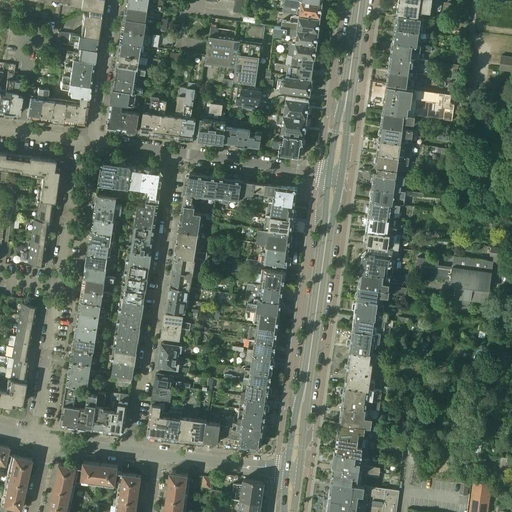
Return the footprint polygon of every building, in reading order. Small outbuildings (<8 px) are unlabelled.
[(97,37),(102,0),(80,0),(79,7),(88,8),(88,13),(83,12),(82,24),(76,23),(74,34),(83,35),(97,37)] [(149,4),(149,0),(127,0),(127,5),(148,8),(161,10),(162,6),(149,4)] [(235,0),(233,11),(244,13),(246,0),(207,0),(218,2),(218,0),(235,0)] [(321,7),(322,2),(309,0),(284,0),(284,4),(300,7),(299,13),(320,16),(320,15),(322,15),(323,14),(324,10),(322,8),(321,7)] [(432,4),(420,3),(401,0),(398,0),(397,14),(418,17),(419,10),(431,12),(432,4)] [(148,8),(127,5),(125,17),(147,21),(153,22),(154,17),(147,16),(148,8)] [(418,17),(397,14),(395,28),(419,31),(425,32),(426,25),(429,25),(430,18),(421,17),(418,17)] [(320,18),(295,15),(291,16),(291,20),(282,19),(281,27),(318,31),(320,18)] [(147,21),(125,17),(123,29),(145,32),(147,21)] [(205,61),(205,65),(212,66),(212,62),(231,65),(231,62),(236,30),(218,28),(219,20),(212,19),(211,27),(208,42),(206,54),(205,61)] [(231,62),(231,65),(236,66),(234,79),(233,81),(255,84),(259,56),(260,56),(265,24),(249,22),(247,32),(236,30),(231,62)] [(465,36),(466,30),(466,24),(467,23),(455,22),(455,27),(459,30),(460,30),(462,35),(465,36)] [(295,42),(316,45),(318,31),(281,27),(275,26),(274,34),(286,35),(286,32),(296,34),(295,42)] [(393,41),(417,45),(419,31),(395,28),(393,41)] [(145,32),(123,29),(121,41),(142,44),(152,46),(154,34),(145,32)] [(77,47),(95,49),(97,37),(83,35),(74,34),(61,32),(60,38),(75,40),(76,38),(78,39),(77,47)] [(142,44),(121,41),(119,54),(140,56),(148,57),(149,53),(141,51),(142,44)] [(315,58),(316,45),(295,42),(290,41),(288,54),(292,54),(293,55),(315,58)] [(391,55),(411,58),(412,52),(420,53),(421,46),(417,45),(393,41),(391,55)] [(94,61),(95,49),(77,47),(77,49),(79,49),(78,53),(67,51),(66,57),(72,58),(94,61)] [(179,61),(180,53),(171,52),(170,60),(179,61)] [(140,56),(119,54),(117,65),(146,69),(147,64),(139,63),(140,56)] [(314,60),(315,58),(293,55),(292,54),(291,65),(313,68),(314,65),(315,65),(316,60),(314,60)] [(411,58),(391,55),(389,69),(409,72),(417,73),(419,59),(411,58)] [(511,56),(501,55),(499,69),(511,71),(511,56)] [(92,73),(94,61),(72,58),(66,57),(64,69),(70,70),(92,73)] [(290,75),(312,78),(312,77),(314,77),(315,72),(313,72),(313,68),(291,65),(288,64),(286,75),(290,75)] [(146,69),(117,65),(116,77),(136,80),(137,72),(146,74),(146,69)] [(82,84),(90,85),(92,73),(70,70),(64,69),(62,81),(69,82),(82,84)] [(417,73),(409,72),(389,69),(387,83),(414,87),(415,81),(416,81),(417,73)] [(290,75),(286,75),(286,78),(282,77),(282,79),(281,79),(280,90),(310,94),(312,78),(290,75)] [(136,80),(116,77),(114,88),(137,92),(143,93),(144,88),(134,87),(136,80)] [(232,88),(233,81),(234,79),(223,78),(222,86),(232,88)] [(3,112),(8,113),(10,94),(12,80),(6,79),(5,90),(0,89),(0,114),(1,114),(3,112)] [(274,80),(270,80),(265,79),(264,85),(268,88),(273,89),(274,80)] [(12,80),(10,94),(8,113),(12,114),(13,116),(16,116),(18,114),(19,114),(22,96),(17,95),(19,81),(12,80)] [(88,97),(90,85),(82,84),(69,82),(62,81),(61,88),(71,89),(70,94),(80,96),(88,97)] [(448,89),(456,90),(457,83),(449,82),(448,89)] [(387,86),(383,111),(407,115),(408,107),(419,109),(418,114),(449,119),(453,95),(387,86)] [(39,117),(42,98),(43,88),(38,87),(37,94),(38,94),(37,98),(30,97),(27,115),(32,116),(33,118),(37,119),(38,117),(39,117)] [(186,98),(183,116),(180,136),(186,136),(187,139),(190,139),(192,137),(194,137),(196,118),(191,117),(191,114),(192,114),(195,97),(196,97),(197,93),(195,93),(196,88),(188,87),(187,92),(186,98)] [(48,89),(43,88),(42,98),(39,117),(40,117),(41,119),(44,120),(46,118),(51,119),(54,100),(46,99),(46,96),(47,96),(48,89)] [(137,92),(114,88),(112,101),(123,103),(135,105),(137,92)] [(258,100),(259,100),(260,93),(237,90),(235,105),(242,105),(242,108),(270,112),(271,108),(272,102),(264,101),(264,107),(257,106),(258,100)] [(174,135),(180,136),(183,116),(186,98),(187,92),(182,91),(182,95),(179,95),(178,102),(176,115),(170,114),(167,134),(168,134),(169,135),(173,136),(174,135)] [(147,133),(149,131),(154,132),(157,112),(160,96),(152,95),(151,103),(145,102),(141,130),(143,130),(143,133),(147,133)] [(79,104),(75,103),(72,121),(77,122),(78,124),(82,125),(83,123),(84,123),(88,97),(80,96),(79,104)] [(170,114),(165,113),(167,100),(160,99),(160,96),(157,112),(154,132),(160,133),(161,135),(164,135),(166,134),(167,134),(170,114)] [(278,114),(283,114),(307,117),(309,100),(285,97),(284,105),(279,104),(278,114)] [(223,141),(224,141),(227,126),(228,118),(220,117),(220,113),(222,114),(223,104),(223,103),(223,99),(214,98),(214,102),(211,102),(210,112),(213,112),(212,114),(215,114),(215,119),(202,117),(199,138),(215,140),(217,143),(221,143),(223,141)] [(58,119),(72,121),(75,103),(54,100),(51,119),(53,121),(56,121),(58,119)] [(123,103),(112,101),(108,126),(109,126),(110,128),(114,128),(116,127),(123,128),(125,110),(122,109),(123,103)] [(123,128),(129,129),(130,131),(134,131),(136,130),(137,130),(140,112),(125,110),(123,128)] [(415,116),(407,115),(383,111),(381,125),(412,129),(413,123),(414,123),(415,116)] [(305,134),(307,117),(283,114),(278,114),(278,113),(277,123),(282,124),(281,131),(305,134)] [(228,118),(227,126),(224,141),(226,144),(230,144),(232,143),(242,144),(245,124),(242,124),(242,123),(241,124),(241,117),(238,117),(228,118)] [(245,124),(242,144),(252,145),(254,148),(257,148),(259,146),(260,146),(262,130),(256,130),(256,135),(252,134),(253,132),(250,131),(251,123),(243,121),(242,123),(242,124),(245,124)] [(379,138),(411,142),(412,136),(413,136),(414,129),(412,129),(381,125),(379,138)] [(280,133),(279,138),(274,138),(273,145),(280,146),(279,152),(301,155),(303,155),(304,154),(305,149),(304,148),(302,147),(302,145),(303,145),(304,137),(280,133)] [(378,152),(409,156),(411,142),(379,138),(378,152)] [(448,148),(438,146),(438,151),(442,152),(442,157),(447,158),(448,148)] [(0,158),(0,167),(10,169),(12,153),(1,152),(0,158)] [(409,156),(378,152),(375,172),(396,175),(397,169),(407,170),(409,156)] [(12,153),(10,169),(42,173),(39,199),(54,201),(60,159),(12,153)] [(113,187),(117,163),(111,163),(110,160),(106,160),(103,162),(102,161),(99,185),(113,187)] [(118,164),(117,163),(113,187),(128,190),(132,165),(126,165),(125,162),(120,162),(118,164)] [(132,165),(128,190),(128,192),(131,192),(132,187),(142,188),(145,167),(144,167),(143,165),(140,165),(138,166),(132,165)] [(162,170),(145,167),(142,188),(149,189),(148,198),(159,200),(164,172),(162,170)] [(396,175),(375,172),(373,186),(401,190),(401,183),(404,183),(405,176),(396,175)] [(191,173),(190,173),(187,175),(183,204),(192,205),(193,199),(196,200),(197,195),(203,195),(206,175),(191,173)] [(216,176),(206,175),(203,195),(202,201),(205,201),(205,196),(215,197),(216,197),(219,177),(216,176)] [(230,179),(219,177),(216,197),(224,198),(223,203),(227,204),(228,198),(230,179)] [(228,198),(239,200),(240,197),(242,180),(230,179),(228,198)] [(240,197),(239,200),(238,210),(245,211),(246,198),(269,201),(295,204),(297,190),(295,187),(293,187),(293,186),(290,185),(289,186),(242,180),(240,197)] [(401,190),(373,186),(371,199),(401,204),(404,204),(406,190),(401,190)] [(97,193),(95,206),(115,209),(122,210),(122,205),(116,204),(117,196),(97,193)] [(135,224),(155,227),(159,200),(148,198),(147,198),(146,204),(133,202),(126,201),(126,206),(133,207),(133,205),(138,206),(135,224)] [(53,212),(54,201),(39,199),(37,210),(53,212)] [(401,204),(371,199),(370,206),(366,205),(366,212),(369,212),(369,215),(389,218),(389,216),(397,217),(398,210),(400,211),(401,204)] [(295,210),(294,210),(295,204),(269,201),(268,214),(293,217),(294,217),(296,216),(296,212),(295,210)] [(183,204),(179,229),(199,232),(201,215),(207,216),(207,213),(200,212),(201,206),(195,205),(192,205),(183,204)] [(122,210),(115,209),(95,206),(94,217),(114,220),(115,213),(121,214),(122,210)] [(33,220),(49,222),(51,223),(53,212),(37,210),(36,219),(34,219),(33,220)] [(291,232),(291,231),(292,231),(293,230),(294,225),(293,224),(292,223),(293,217),(268,214),(266,229),(291,233),(291,232)] [(389,218),(369,215),(369,217),(365,217),(364,223),(368,224),(367,229),(394,233),(396,234),(397,227),(396,226),(397,219),(389,218)] [(115,220),(114,220),(94,217),(92,229),(113,232),(115,220)] [(33,220),(32,231),(48,233),(49,222),(33,220)] [(126,250),(131,250),(151,253),(155,227),(135,224),(132,246),(127,245),(126,250)] [(92,229),(90,241),(110,244),(115,245),(116,242),(112,242),(113,232),(92,229)] [(199,232),(179,229),(175,255),(195,258),(205,259),(206,256),(195,255),(199,232)] [(267,244),(289,247),(290,242),(292,240),(293,236),(292,235),(291,235),(291,234),(290,234),(291,233),(266,229),(265,230),(260,230),(257,243),(267,244)] [(398,241),(393,240),(394,233),(367,229),(365,243),(370,244),(394,247),(397,248),(398,241)] [(48,233),(32,231),(31,241),(46,243),(48,233)] [(31,241),(29,252),(45,254),(46,243),(31,241)] [(90,241),(88,253),(108,256),(110,244),(90,241)] [(266,253),(262,252),(261,261),(247,259),(246,266),(265,269),(266,262),(287,265),(287,263),(291,264),(292,257),(288,256),(289,247),(267,244),(266,253)] [(364,255),(361,271),(383,274),(391,275),(393,264),(392,264),(393,255),(397,255),(398,248),(397,248),(394,247),(370,244),(369,251),(368,252),(367,250),(363,254),(364,255)] [(501,262),(503,249),(489,247),(489,253),(494,254),(493,261),(501,262)] [(147,277),(151,253),(131,250),(129,260),(126,259),(125,264),(128,264),(127,273),(122,272),(122,274),(127,275),(147,278),(147,277)] [(45,254),(29,252),(28,263),(43,265),(45,254)] [(106,267),(108,256),(88,253),(86,264),(106,267)] [(175,255),(173,269),(192,273),(195,258),(175,255)] [(417,261),(415,274),(448,278),(449,279),(446,301),(455,302),(455,298),(464,299),(463,303),(470,304),(470,300),(487,302),(493,261),(453,256),(452,266),(438,264),(439,259),(418,256),(417,261)] [(206,271),(216,272),(217,265),(207,263),(206,271)] [(106,267),(86,264),(84,276),(106,279),(115,281),(115,277),(106,276),(107,268),(106,267)] [(263,283),(283,286),(283,285),(284,285),(285,272),(265,269),(246,266),(238,265),(238,268),(261,272),(261,273),(257,272),(256,274),(255,278),(256,281),(263,282),(263,283)] [(192,273),(173,269),(171,285),(188,287),(190,287),(192,273)] [(383,274),(361,271),(361,272),(359,273),(358,279),(360,280),(359,284),(384,288),(388,288),(389,288),(394,289),(397,289),(398,286),(398,283),(382,281),(383,274)] [(127,275),(125,285),(122,284),(122,288),(125,289),(124,297),(119,296),(118,299),(123,300),(143,303),(147,278),(127,275)] [(104,291),(106,279),(84,276),(82,288),(104,291)] [(283,287),(283,286),(263,283),(262,285),(248,283),(246,296),(249,296),(250,296),(258,297),(281,301),(283,287)] [(355,296),(357,298),(378,301),(382,301),(383,295),(389,295),(389,288),(388,288),(384,288),(359,284),(359,290),(356,292),(355,296)] [(171,285),(169,297),(186,300),(188,287),(171,285)] [(82,288),(81,300),(102,303),(103,298),(112,300),(113,293),(104,291),(82,288)] [(256,310),(257,310),(280,313),(280,308),(282,308),(284,307),(284,304),(283,302),(281,302),(281,301),(258,297),(250,296),(249,296),(247,308),(256,310)] [(186,300),(169,297),(167,309),(174,310),(173,312),(183,313),(183,312),(185,312),(185,309),(186,300)] [(384,319),(385,319),(386,319),(387,312),(383,311),(383,304),(378,303),(378,301),(357,298),(357,302),(354,303),(353,308),(356,310),(355,315),(384,319)] [(22,303),(20,315),(35,317),(37,306),(32,305),(32,301),(25,300),(24,304),(22,303)] [(79,312),(100,315),(110,316),(111,312),(101,310),(102,303),(81,300),(79,312)] [(120,324),(140,327),(143,303),(123,300),(122,309),(119,309),(118,313),(121,313),(120,322),(115,321),(115,323),(120,324)] [(258,325),(278,328),(278,327),(280,313),(257,310),(256,316),(254,315),(253,322),(258,323),(258,325)] [(110,316),(100,315),(79,312),(77,324),(99,327),(108,328),(110,316)] [(166,314),(164,324),(181,327),(195,329),(196,324),(182,322),(183,313),(173,312),(173,315),(166,314)] [(20,315),(18,324),(33,327),(35,317),(20,315)] [(355,315),(353,328),(382,332),(383,326),(393,327),(394,320),(386,319),(385,319),(384,319),(355,315)] [(18,324),(16,335),(31,338),(33,327),(18,324)] [(75,336),(97,339),(106,340),(107,335),(98,334),(99,327),(77,324),(75,336)] [(140,327),(120,324),(118,334),(115,333),(115,338),(118,338),(116,346),(111,345),(111,348),(116,349),(136,352),(140,327)] [(195,329),(181,327),(164,324),(163,336),(169,337),(169,339),(179,340),(180,332),(189,333),(189,332),(195,333),(195,329)] [(248,338),(249,338),(276,342),(278,329),(278,328),(258,325),(257,327),(251,326),(249,328),(248,338)] [(350,350),(373,353),(373,348),(376,348),(376,346),(383,347),(383,341),(381,341),(382,332),(353,328),(353,329),(352,338),(349,338),(348,339),(347,344),(349,346),(351,346),(350,350)] [(16,335),(14,346),(29,349),(31,338),(16,335)] [(106,340),(97,339),(75,336),(73,348),(94,351),(95,351),(96,344),(105,346),(106,340)] [(274,356),(276,342),(249,338),(247,352),(274,356)] [(182,345),(162,342),(160,354),(180,357),(182,345)] [(27,360),(29,349),(14,346),(12,357),(27,360)] [(92,358),(94,351),(73,348),(71,360),(92,363),(97,363),(97,359),(92,358)] [(112,373),(132,376),(136,352),(116,349),(115,354),(112,354),(111,362),(114,362),(112,373)] [(373,353),(350,350),(347,372),(371,375),(373,362),(375,363),(377,353),(374,353),(373,353)] [(247,352),(245,367),(272,371),(272,370),(274,356),(247,352)] [(497,353),(496,362),(511,363),(511,354),(497,353)] [(180,357),(160,354),(158,366),(179,369),(180,357)] [(30,360),(27,360),(12,357),(12,358),(14,358),(12,368),(28,371),(30,360)] [(101,372),(91,370),(92,363),(71,360),(69,372),(90,375),(101,377),(101,372)] [(245,367),(243,382),(270,386),(272,372),(272,371),(245,367)] [(26,381),(28,371),(12,368),(10,379),(26,381)] [(164,373),(157,372),(156,383),(172,385),(186,387),(190,388),(191,384),(181,382),(181,381),(172,380),(174,372),(164,371),(164,373)] [(68,384),(80,386),(99,388),(100,384),(89,382),(90,375),(69,372),(68,384)] [(371,375),(347,372),(345,385),(374,389),(375,381),(370,380),(371,375)] [(131,383),(132,376),(112,373),(111,380),(131,383)] [(26,381),(10,379),(8,390),(0,388),(0,404),(21,408),(26,381)] [(243,382),(242,395),(268,399),(269,393),(272,393),(272,388),(270,387),(270,386),(243,382)] [(156,383),(154,394),(159,395),(159,397),(170,399),(171,390),(185,393),(186,387),(172,385),(156,383)] [(65,401),(61,422),(78,425),(81,404),(75,403),(77,394),(79,394),(80,386),(68,384),(65,401)] [(379,412),(382,390),(374,389),(345,385),(345,386),(341,388),(341,393),(344,395),(342,407),(379,412)] [(97,406),(93,427),(107,429),(110,409),(104,408),(107,392),(99,391),(98,395),(97,406)] [(78,425),(93,427),(97,406),(98,395),(88,393),(87,401),(82,400),(81,404),(78,425)] [(124,429),(130,394),(118,393),(116,395),(112,394),(110,409),(107,429),(121,431),(124,429)] [(242,395),(240,408),(266,412),(266,411),(269,410),(270,405),(267,403),(268,399),(242,395)] [(148,432),(150,435),(151,435),(166,437),(169,415),(163,415),(164,409),(161,409),(162,404),(152,403),(148,432)] [(366,425),(371,426),(372,426),(373,418),(379,418),(379,412),(342,407),(340,422),(366,425)] [(264,426),(266,412),(240,408),(238,422),(264,426)] [(182,412),(170,411),(169,415),(166,437),(179,438),(182,416),(182,412)] [(195,417),(196,411),(193,411),(192,417),(182,416),(179,438),(192,440),(195,417)] [(207,419),(197,418),(198,411),(196,411),(192,440),(204,441),(207,419)] [(265,426),(264,426),(238,422),(236,421),(235,427),(221,425),(220,430),(262,437),(263,434),(264,434),(266,433),(266,428),(265,426)] [(219,435),(220,430),(221,425),(221,423),(209,422),(207,441),(218,442),(219,435)] [(340,422),(338,435),(364,438),(366,425),(340,422)] [(262,437),(220,430),(219,435),(222,436),(232,437),(233,437),(232,444),(258,447),(259,448),(262,446),(261,445),(262,437)] [(338,435),(336,451),(362,454),(362,452),(366,453),(368,439),(364,438),(338,435)] [(0,445),(0,463),(5,465),(5,464),(7,453),(9,447),(0,445)] [(362,454),(336,451),(336,453),(334,453),(333,459),(335,460),(334,466),(360,469),(366,470),(367,470),(380,472),(380,468),(367,466),(367,463),(362,462),(363,455),(362,454)] [(10,466),(13,455),(7,453),(5,464),(10,466)] [(10,466),(5,488),(24,492),(24,488),(31,458),(13,454),(13,455),(10,466)] [(118,465),(84,460),(82,467),(82,479),(115,484),(116,482),(117,471),(118,465)] [(70,500),(75,477),(77,466),(59,462),(53,488),(52,496),(70,500)] [(334,466),(332,481),(361,484),(362,477),(359,477),(360,469),(334,466)] [(186,488),(188,474),(170,471),(168,488),(165,505),(183,508),(186,488)] [(139,488),(141,475),(123,472),(121,483),(118,506),(136,509),(139,488)] [(204,476),(202,486),(210,487),(212,477),(204,476)] [(261,502),(263,488),(264,482),(243,479),(243,484),(234,483),(232,498),(240,499),(261,502)] [(361,484),(332,481),(331,488),(330,488),(329,497),(329,498),(328,498),(325,499),(324,505),(327,507),(328,508),(327,511),(396,511),(399,490),(361,484)] [(468,511),(488,511),(492,483),(473,481),(468,511)] [(459,494),(468,495),(469,483),(461,482),(459,494)] [(24,492),(5,488),(2,505),(20,509),(24,492)] [(52,496),(48,511),(67,511),(70,500),(52,496)] [(238,511),(260,511),(261,502),(240,499),(238,511)]
